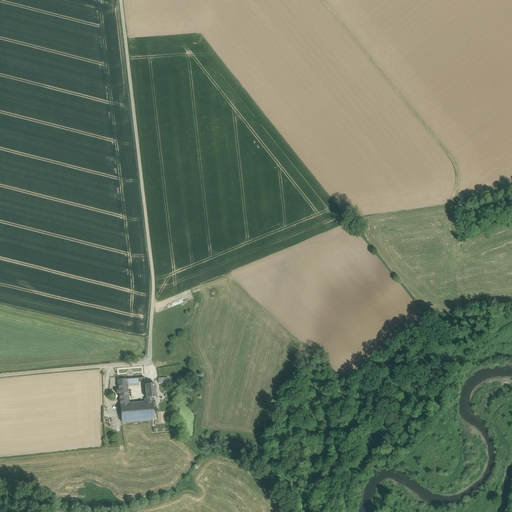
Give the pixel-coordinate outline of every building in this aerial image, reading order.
[(143,366),(116,368),(117,381),(130,380),(138,379),(145,378),(143,366)] [(130,380),(117,381),(120,404),(129,404),(127,385),(131,385),(130,380)] [(154,384),(145,384),(146,398),(147,402),(147,406),(153,405),(152,398),(156,397),(154,384)] [(129,404),(120,404),(121,417),(148,415),(147,406),(147,402),(129,404)] [(148,415),(121,417),(121,422),(154,419),(153,405),(147,406),(148,415)]
